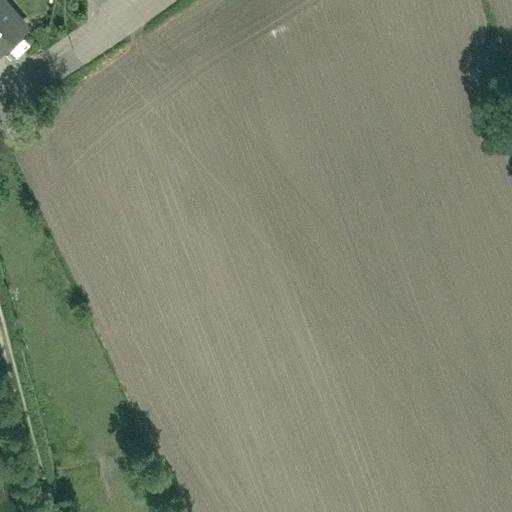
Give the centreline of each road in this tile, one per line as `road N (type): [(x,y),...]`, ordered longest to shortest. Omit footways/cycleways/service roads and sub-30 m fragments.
road 1 (track): [(46,511),(0,329)]
road 2 (residential): [(127,13),(0,111)]
